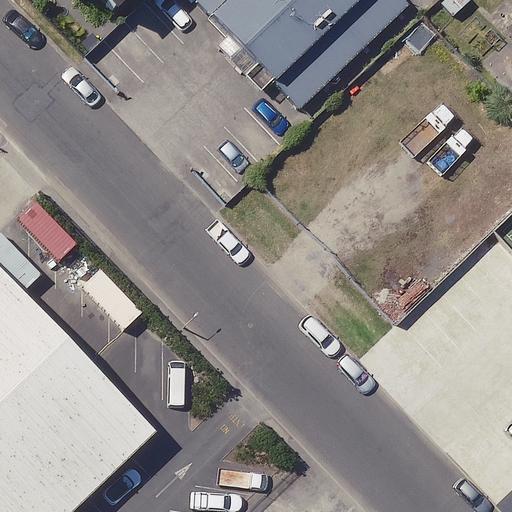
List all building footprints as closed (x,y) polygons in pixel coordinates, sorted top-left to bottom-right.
[(124,6),(118,0),(67,0),(94,31),(124,6)] [(403,0),(199,0),(256,58),(238,76),(262,100),(280,82),(303,107),(408,5),(403,0)] [(440,0),(456,16),(468,3),(465,0),(440,0)] [(0,511),(91,511),(163,446),(0,272),(0,511)] [(511,332),(426,414),(493,484),(511,465),(511,332)] [(511,511),(511,478),(490,500),(502,511),(511,511)]
